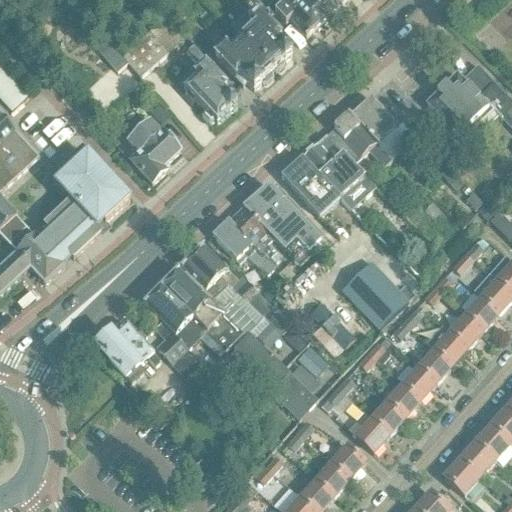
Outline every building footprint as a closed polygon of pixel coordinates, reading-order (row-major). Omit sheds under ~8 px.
[(265,14),(252,0),(240,0),(234,6),(245,18),(240,22),(247,30),(236,40),(270,77),(272,76),(274,78),(277,78),(283,73),(283,69),(281,67),(283,66),(284,67),(291,61),(283,52),(286,49),(259,20),(265,14)] [(329,24),(306,0),(295,0),(279,16),(264,0),(252,0),(265,14),(272,22),(275,19),(285,30),(288,27),(305,45),(313,38),(314,38),(329,24)] [(306,0),(329,24),(344,11),(343,10),(351,2),(349,0),(306,0)] [(193,31),(184,22),(176,30),(185,39),(193,31)] [(140,84),(168,58),(181,47),(187,54),(184,57),(184,58),(199,74),(182,90),(187,95),(185,97),(204,116),(202,118),(202,121),(208,127),(211,127),(213,126),(216,129),(228,117),(229,118),(236,112),(228,103),(235,96),(206,65),(205,66),(192,51),(191,51),(166,23),(148,38),(121,62),(127,69),(140,84)] [(196,34),(186,42),(200,57),(210,48),(196,34)] [(270,77),(236,40),(213,61),(241,91),(245,87),(253,96),(260,90),(259,89),(260,88),(262,90),(265,90),(271,84),(271,81),(269,79),(270,77)] [(104,44),(100,48),(94,53),(117,78),(127,69),(121,62),(104,44)] [(456,81),(425,111),(444,130),(436,138),(449,152),(464,138),(467,142),(471,147),(497,122),(511,137),(511,107),(477,72),(462,86),(456,81)] [(349,120),(377,151),(402,128),(393,118),(388,123),(370,104),(351,121),(349,120)] [(166,117),(160,121),(165,127),(170,122),(166,117)] [(349,120),(326,141),(353,171),(362,162),(367,158),(383,174),(391,166),(377,151),(349,120)] [(0,301),(20,283),(29,274),(44,290),(64,271),(65,271),(62,268),(34,238),(13,258),(0,269),(0,240),(7,248),(26,231),(15,220),(16,219),(3,205),(0,201),(0,197),(37,164),(0,123),(0,301)] [(138,158),(129,166),(151,189),(165,177),(162,173),(180,156),(162,137),(160,138),(149,126),(128,147),(138,158)] [(326,141),(302,164),(339,204),(350,216),(375,193),(363,182),(353,171),(326,141)] [(42,231),(34,238),(62,268),(70,261),(72,263),(100,238),(95,233),(102,226),(104,228),(129,205),(109,184),(112,182),(103,173),(101,176),(81,155),(57,178),(59,180),(51,188),(68,206),(42,231)] [(302,164),(281,183),(318,224),(339,204),(302,164)] [(383,191),(378,196),(389,208),(390,207),(394,203),(383,191)] [(495,202),(486,191),(477,199),(486,209),(495,202)] [(265,193),(243,213),(273,245),(284,256),(295,245),(307,258),(320,245),(270,194),(269,194),(265,193)] [(486,226),(493,221),(485,210),(477,216),(486,226)] [(243,213),(229,227),(262,263),(269,256),(265,253),(273,245),(243,213)] [(229,227),(212,242),(236,267),(244,259),(251,266),(266,282),(273,274),(262,263),(229,227)] [(465,259),(473,267),(482,256),(474,249),(465,259)] [(227,276),(202,252),(181,273),(213,305),(227,291),(230,295),(237,287),(237,286),(227,276)] [(430,284),(447,265),(437,256),(421,275),(430,284)] [(473,267),(465,259),(451,274),(459,281),(473,267)] [(511,269),(504,263),(488,280),(496,288),(496,287),(511,301),(511,269)] [(372,270),(343,298),(378,335),(379,334),(392,321),(407,308),(372,270)] [(161,293),(224,357),(230,351),(234,354),(233,354),(286,405),(281,410),(298,427),(317,406),(289,379),(290,379),(278,367),(248,339),(243,344),(239,341),(242,339),(223,320),(178,276),(161,293)] [(488,280),(473,298),(480,305),(498,320),(511,304),(511,301),(496,287),(496,288),(488,280)] [(433,293),(441,301),(451,290),(443,283),(433,293)] [(235,298),(268,329),(255,343),(266,353),(279,339),(281,341),(289,332),(257,302),(259,300),(245,287),(235,298)] [(161,293),(143,311),(159,327),(152,334),(163,346),(155,354),(188,390),(204,375),(187,356),(199,344),(218,363),(224,357),(161,293)] [(441,301),(433,293),(423,304),(431,311),(441,301)] [(352,343),(316,304),(295,324),(332,363),(352,343)] [(480,305),(465,322),(482,338),(498,320),(480,305)] [(401,328),(409,335),(419,325),(411,317),(401,328)] [(465,322),(449,339),(466,355),(482,338),(465,322)] [(409,335),(401,328),(391,339),(399,346),(409,335)] [(141,370),(147,365),(154,373),(160,368),(153,359),(126,329),(114,340),(112,337),(95,352),(124,385),(141,370)] [(425,349),(433,357),(451,372),(466,355),(449,339),(441,332),(425,349)] [(367,359),(374,366),(385,356),(377,349),(367,359)] [(296,366),(314,383),(327,370),(309,353),(296,366)] [(433,357),(418,374),(435,389),(451,372),(433,357)] [(374,366),(367,359),(357,370),(364,377),(374,366)] [(418,374),(402,391),(420,407),(435,389),(418,374)] [(336,394),(344,401),(353,391),(346,383),(336,394)] [(402,391),(387,408),(404,424),(420,407),(402,391)] [(344,401),(336,394),(326,405),(334,412),(344,401)] [(379,416),(371,426),(388,441),(404,424),(387,408),(386,409),(379,402),(372,410),(379,416)] [(511,446),(511,422),(504,415),(488,433),(509,451),(511,446)] [(363,434),(355,443),(372,459),(388,441),(371,426),(363,419),(355,427),(363,434)] [(296,439),(303,445),(312,434),(306,428),(296,439)] [(509,451),(488,433),(473,450),(493,468),(509,451)] [(303,445),(296,439),(287,450),(293,456),(303,445)] [(473,450),(458,467),(478,485),(493,468),(473,450)] [(347,452),(331,470),(348,486),(364,468),(347,452)] [(275,463),(266,473),(273,480),(282,470),(275,463)] [(478,485),(458,467),(442,484),(462,503),(478,485)] [(348,486),(331,470),(315,488),(332,503),(348,486)] [(273,480),(266,473),(257,483),(264,489),(273,480)] [(324,511),(332,503),(315,488),(300,505),(307,511),(324,511)] [(233,508),(237,511),(243,511),(250,505),(242,498),(233,508)] [(442,511),(428,500),(417,511),(442,511)]
